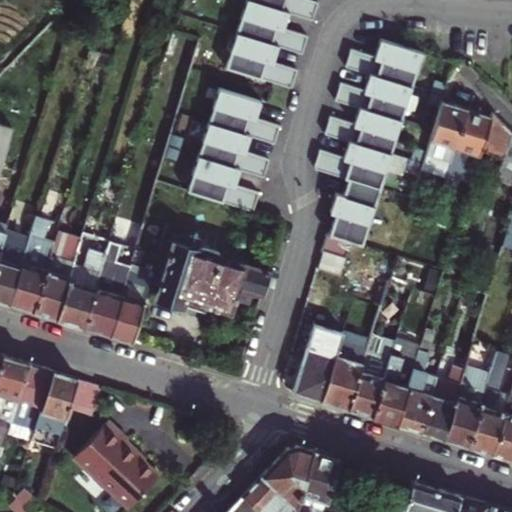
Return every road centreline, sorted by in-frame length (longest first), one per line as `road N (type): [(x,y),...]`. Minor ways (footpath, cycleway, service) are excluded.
road 1 (residential): [(253,407),(306,225),(297,151),(337,28),(372,10),(511,15)]
road 2 (tertiary): [(0,325),(253,407)]
road 3 (tertiary): [(275,414),(511,487)]
road 4 (residential): [(275,414),(189,511)]
